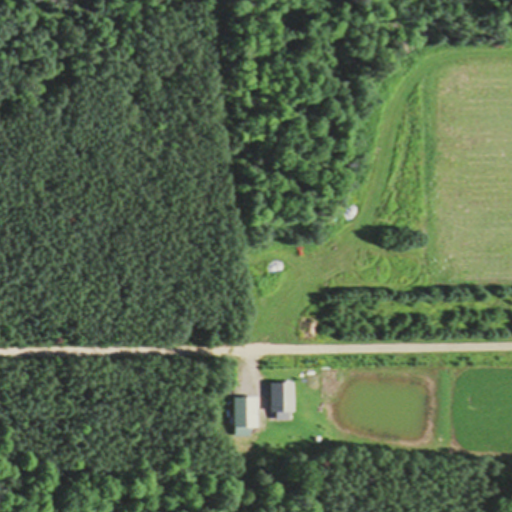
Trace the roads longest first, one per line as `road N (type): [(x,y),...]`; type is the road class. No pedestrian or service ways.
road 1 (track): [(245,511),(253,349),(214,59),(216,0)]
road 2 (track): [(0,352),(511,345)]
